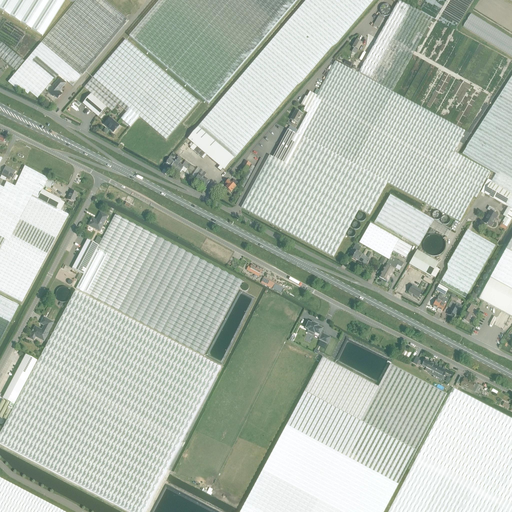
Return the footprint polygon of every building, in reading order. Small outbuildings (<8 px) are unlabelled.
[(0,0),(0,10),(42,37),(64,0),(0,0)] [(46,89),(49,85),(54,80),(55,80),(58,76),(60,78),(66,83),(67,82),(73,87),(93,63),(129,21),(112,7),(103,0),(77,0),(51,31),(8,83),(17,91),(19,88),(27,95),(29,93),(37,99),(46,89)] [(160,0),(129,37),(208,104),(297,0),(160,0)] [(231,89),(198,128),(234,159),(235,159),(238,155),(267,121),(297,86),(302,83),(313,70),(332,48),(337,44),(367,8),(374,0),(307,0),(277,36),(231,89)] [(359,72),(392,91),(432,19),(399,0),(359,72)] [(442,19),(457,26),(464,12),(455,8),(453,12),(451,11),(455,14),(453,16),(450,14),(448,18),(444,16),(442,19)] [(463,27),(511,56),(511,39),(471,14),(463,27)] [(379,15),(373,26),(378,28),(384,17),(379,15)] [(91,94),(107,108),(111,112),(116,107),(125,114),(120,119),(127,125),(130,127),(138,117),(166,140),(198,102),(125,40),(110,57),(107,61),(84,89),(91,94)] [(357,51),(362,43),(356,40),(352,48),(357,51)] [(0,58),(16,72),(24,62),(0,43),(0,58)] [(296,135),(301,138),(381,180),(387,183),(392,186),(460,222),(473,197),(476,199),(490,172),(476,165),(461,156),(454,152),(465,131),(442,119),(392,92),(383,87),(335,62),(319,91),(317,96),(309,110),(307,113),(296,135)] [(508,207),(511,209),(511,76),(497,100),(462,154),(472,160),(496,174),(491,183),(511,194),(511,195),(506,206),(508,207)] [(46,89),(46,90),(48,92),(48,93),(53,97),(54,96),(57,99),(59,97),(62,94),(59,92),(66,84),(66,83),(60,78),(54,85),(52,87),(50,85),(49,85),(46,89)] [(301,105),(309,110),(317,96),(309,92),(307,98),(305,97),(301,105)] [(99,118),(107,108),(91,94),(82,104),(99,118)] [(439,111),(437,115),(455,125),(452,120),(451,122),(448,117),(447,116),(445,113),(444,116),(443,114),(444,110),(446,111),(447,110),(445,109),(446,107),(443,106),(446,102),(440,105),(441,107),(439,107),(438,110),(439,111)] [(297,124),(302,114),(295,111),(290,120),(292,121),(291,122),(292,123),(293,124),(295,124),(295,123),(297,124)] [(114,133),(119,126),(110,118),(105,124),(110,129),(109,129),(114,133)] [(201,158),(205,154),(224,171),(234,158),(198,127),(187,139),(196,147),(193,151),(201,158)] [(287,131),(276,150),(282,153),(278,161),(286,165),(301,138),(296,135),(287,130),(287,131)] [(262,168),(241,208),(333,257),(359,210),(369,215),(387,183),(381,180),(301,138),(286,165),(278,161),(272,158),(269,156),(262,168)] [(170,168),(175,171),(177,168),(180,164),(179,164),(181,161),(178,159),(177,159),(176,161),(175,161),(174,162),(169,158),(165,164),(171,167),(170,168)] [(181,165),(179,164),(180,164),(177,168),(175,171),(179,174),(181,171),(185,173),(188,167),(187,166),(188,164),(185,161),(182,166),(181,165)] [(246,173),(250,164),(245,161),(240,170),(246,173)] [(252,166),(240,187),(242,188),(243,189),(254,167),(252,166)] [(1,176),(6,179),(10,181),(11,178),(12,179),(15,172),(6,167),(1,176)] [(25,167),(15,187),(56,209),(61,200),(43,190),(48,179),(25,167)] [(205,187),(209,182),(201,176),(203,177),(206,174),(200,170),(195,177),(196,178),(195,180),(205,187)] [(236,187),(234,185),(228,180),(225,183),(228,185),(226,187),(224,186),(224,187),(230,193),(236,187)] [(68,215),(56,209),(15,187),(6,182),(3,190),(0,188),(0,291),(21,303),(43,262),(68,215)] [(485,194),(506,206),(511,195),(511,194),(491,183),(485,194)] [(71,207),(77,194),(71,192),(67,201),(69,202),(68,206),(71,207)] [(432,220),(390,195),(374,224),(401,239),(402,238),(417,247),(428,227),(447,238),(451,230),(432,220)] [(491,227),(494,222),(498,216),(494,214),(496,211),(489,207),(487,210),(490,211),(484,223),(491,227)] [(507,227),(511,219),(511,209),(508,207),(503,216),(505,217),(502,222),(504,222),(502,225),(507,227)] [(100,232),(108,217),(100,213),(96,221),(92,219),(88,226),(100,232)] [(83,275),(76,289),(116,310),(161,334),(203,356),(242,282),(199,259),(152,234),(115,215),(98,246),(83,275)] [(405,259),(412,248),(370,224),(358,242),(388,259),(392,251),(405,259)] [(446,271),(439,285),(447,290),(464,299),(478,276),(496,244),(468,228),(446,266),(446,271)] [(511,238),(491,278),(479,299),(511,317),(511,238)] [(72,269),(83,275),(98,246),(87,240),(80,253),(72,269)] [(352,258),(358,262),(362,255),(358,253),(361,248),(359,247),(359,246),(356,244),(352,250),(356,252),(352,258)] [(436,268),(438,264),(417,251),(409,265),(430,278),(431,276),(435,278),(439,270),(436,268)] [(362,255),(358,262),(363,264),(362,265),(365,266),(366,266),(370,260),(373,255),(369,253),(366,258),(362,256),(362,255)] [(401,268),(403,264),(390,257),(378,277),(387,283),(394,270),(397,265),(401,268)] [(259,277),(262,270),(252,265),(249,270),(247,269),(246,270),(259,277)] [(273,288),(276,283),(264,277),(262,281),(273,288)] [(444,295),(447,290),(439,285),(436,290),(444,295)] [(418,298),(422,292),(412,286),(408,292),(418,298)] [(6,422),(0,434),(0,444),(33,462),(80,486),(120,508),(128,511),(144,511),(205,396),(220,367),(200,356),(163,337),(110,309),(75,291),(63,313),(59,321),(49,341),(48,342),(48,343),(38,362),(15,406),(11,403),(7,409),(12,412),(7,421),(6,422)] [(432,307),(437,309),(444,298),(443,298),(444,296),(441,295),(440,298),(438,297),(432,307)] [(0,341),(18,306),(7,300),(0,296),(0,341)] [(446,299),(444,298),(437,309),(442,312),(446,304),(448,300),(446,299)] [(455,304),(451,302),(448,307),(450,309),(447,315),(453,318),(458,309),(454,306),(455,304)] [(474,322),(478,314),(473,311),(475,307),(471,305),(463,320),(464,320),(464,321),(466,322),(469,323),(471,320),(474,322)] [(58,310),(53,318),(59,321),(63,313),(58,310)] [(41,330),(34,327),(30,335),(31,335),(29,338),(33,341),(35,337),(44,342),(48,334),(47,334),(53,323),(43,318),(40,324),(43,326),(41,330)] [(318,326),(315,325),(312,323),(312,324),(312,323),(311,324),(308,323),(306,322),(303,327),(306,328),(305,329),(308,330),(308,331),(308,332),(308,333),(313,336),(314,334),(315,333),(321,336),(320,340),(327,344),(330,338),(323,334),(324,332),(322,331),(322,329),(317,327),(318,326),(317,326),(318,326)] [(411,351),(408,350),(403,347),(398,356),(407,360),(411,351)] [(11,403),(15,406),(38,362),(25,355),(24,358),(17,372),(5,394),(2,399),(11,403)] [(240,511),(383,511),(416,451),(445,396),(446,394),(444,393),(390,365),(378,387),(332,363),(322,358),(241,511),(240,511)] [(421,366),(426,368),(429,361),(424,359),(423,362),(419,360),(416,365),(420,367),(421,366)] [(429,373),(430,372),(434,364),(429,361),(426,368),(424,371),(429,373)] [(430,372),(433,374),(438,366),(434,364),(430,372)] [(446,370),(438,366),(433,374),(434,375),(433,376),(436,377),(437,374),(439,375),(442,376),(443,377),(446,370)] [(456,383),(460,385),(472,391),(475,384),(459,376),(456,383)] [(444,407),(415,461),(388,511),(511,511),(511,420),(453,389),(444,407)] [(0,511),(64,511),(0,478),(0,511)]
